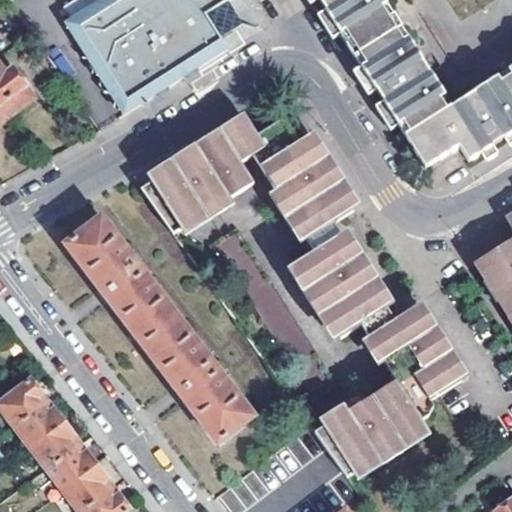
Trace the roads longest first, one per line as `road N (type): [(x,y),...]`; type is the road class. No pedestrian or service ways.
road 1 (residential): [(0,225),(251,81),(291,69)]
road 2 (residential): [(0,265),(186,511)]
road 3 (residential): [(291,69),(319,85),(388,197),(410,213),(436,217)]
